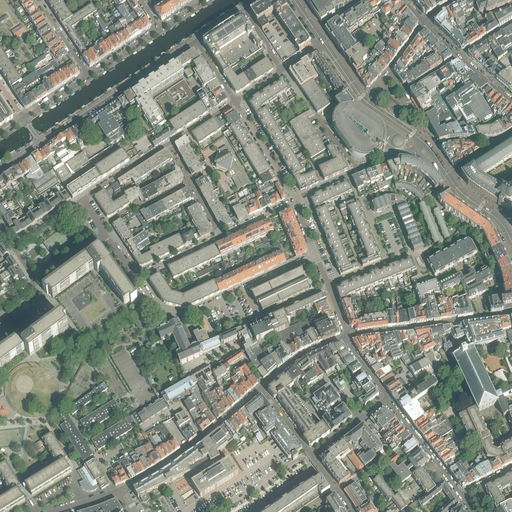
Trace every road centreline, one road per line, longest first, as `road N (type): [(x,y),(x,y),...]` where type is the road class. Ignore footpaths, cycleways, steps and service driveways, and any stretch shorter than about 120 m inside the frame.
road 1 (residential): [(0,169),(195,40)]
road 2 (residential): [(135,278),(158,307),(185,315),(317,256)]
road 3 (residential): [(122,489),(260,387)]
road 4 (residential): [(347,335),(511,311)]
road 5 (tertiary): [(324,42),(365,100),(430,149)]
road 6 (residential): [(386,398),(461,494)]
